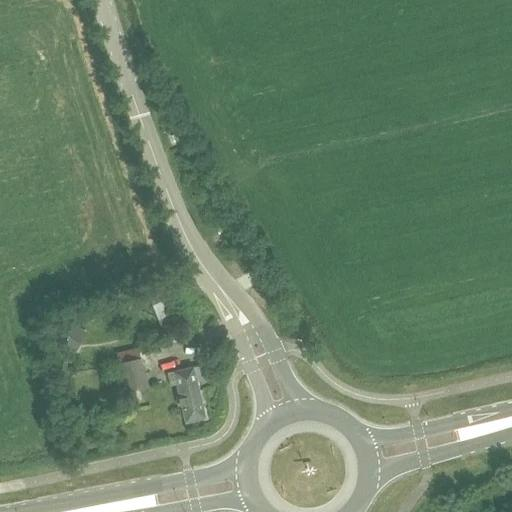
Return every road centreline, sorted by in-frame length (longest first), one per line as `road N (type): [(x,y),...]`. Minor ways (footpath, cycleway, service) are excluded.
road 1 (tertiary): [(193,253),(103,0)]
road 2 (tertiary): [(306,409),(247,303),(193,253)]
road 3 (tertiary): [(193,253),(246,367),(262,430)]
road 4 (secondary): [(247,465),(90,511)]
road 5 (secondary): [(369,487),(511,430)]
road 6 (secondary): [(511,414),(365,445)]
road 7 (secondary): [(118,511),(255,502)]
